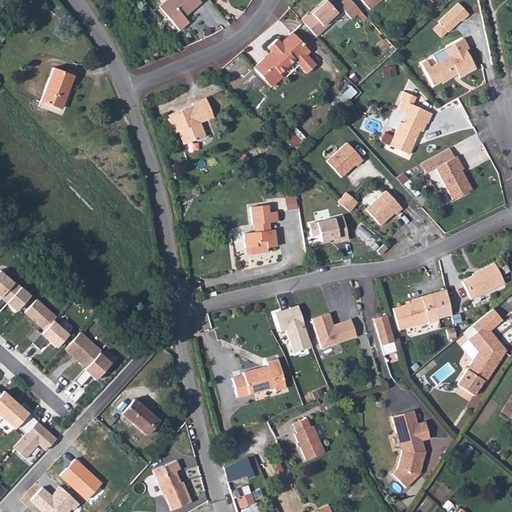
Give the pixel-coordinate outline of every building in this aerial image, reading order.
[(186,15),(201,3),(198,0),(165,0),(158,7),(179,31),(188,23),(182,15),(184,14),(186,15)] [(360,11),(349,0),(343,0),(338,5),(337,3),(332,8),(324,0),(323,0),(307,15),(306,14),(300,20),(316,36),(343,11),(351,19),(360,11)] [(379,0),(360,0),(369,10),(379,0)] [(457,3),(437,22),(439,23),(446,32),(447,32),(460,20),(461,21),(468,14),(457,3)] [(446,32),(439,23),(432,29),(440,38),(446,32)] [(266,76),(274,84),(282,76),(279,73),(294,59),(307,73),(316,65),(306,54),(309,51),(291,32),(280,43),(276,39),(267,47),(271,52),(269,53),(271,55),(266,59),(265,58),(253,68),(263,79),(266,76)] [(429,67),(426,60),(420,63),(432,86),(442,81),(442,82),(457,74),(459,77),(475,69),(465,50),(468,48),(462,38),(445,47),(450,56),(429,67)] [(73,76),(53,68),(40,101),(59,109),(63,98),(64,99),(73,76)] [(271,87),(274,84),(266,76),(263,79),(271,87)] [(398,110),(403,113),(388,146),(408,155),(419,131),(422,132),(426,123),(427,123),(431,114),(412,105),(415,97),(403,92),(399,100),(402,101),(398,110)] [(191,103),(192,106),(166,115),(173,133),(178,131),(183,144),(204,136),(199,123),(212,118),(205,98),(191,103)] [(362,160),(346,143),(326,161),(340,178),(355,165),(356,166),(362,160)] [(428,171),(435,168),(452,200),(471,190),(461,171),(463,169),(456,156),(454,157),(449,148),(423,162),(428,171)] [(176,164),(169,166),(171,176),(178,174),(176,164)] [(403,174),(397,178),(401,185),(408,180),(403,174)] [(385,191),(365,209),(380,226),(394,213),(395,214),(402,209),(385,191)] [(337,202),(349,212),(353,207),(357,202),(351,197),(346,192),(337,202)] [(268,212),(267,205),(249,207),(252,225),(255,224),(256,232),(243,233),(244,248),(256,247),(256,253),(267,252),(267,247),(276,246),(274,230),(269,230),(268,223),(277,222),(276,212),(268,212)] [(341,216),(308,224),(311,238),(317,236),(319,243),(332,240),(333,244),(347,240),(341,216)] [(383,245),(376,251),(380,255),(387,249),(383,245)] [(476,272),(477,274),(461,281),(470,300),(504,283),(494,263),(476,272)] [(0,271),(0,296),(13,283),(0,271)] [(14,282),(13,283),(0,296),(0,309),(6,303),(14,311),(29,296),(14,282)] [(419,296),(420,299),(392,308),(398,330),(428,321),(428,323),(434,321),(434,319),(450,314),(442,290),(419,296)] [(43,330),(52,320),(55,317),(36,300),(24,312),(43,330)] [(309,345),(296,305),(273,313),(284,346),(288,345),(290,352),(309,345)] [(492,309),(471,326),(475,332),(467,339),(478,352),(456,384),(473,396),(483,381),(485,382),(505,351),(498,342),(496,343),(491,338),(493,336),(489,331),(502,321),(492,309)] [(333,328),(328,313),(311,319),(321,348),(356,337),(350,319),(336,324),(337,327),(333,328)] [(451,316),(453,324),(461,322),(459,314),(451,316)] [(386,315),(377,317),(379,322),(374,323),(380,345),(391,342),(394,341),(386,315)] [(43,330),(31,342),(38,349),(47,339),(55,346),(67,334),(52,320),(43,330)] [(84,368),(98,351),(78,334),(64,351),(84,368)] [(391,342),(380,345),(383,355),(394,352),(391,342)] [(84,368),(73,380),(80,385),(89,375),(95,380),(111,362),(98,351),(84,368)] [(242,373),(243,375),(231,378),(237,398),(273,388),(274,391),(285,388),(277,359),(266,362),(268,368),(264,369),(263,367),(242,373)] [(0,417),(13,429),(28,413),(3,391),(0,393),(0,417)] [(511,417),(511,395),(501,411),(511,418),(511,417)] [(158,421),(134,399),(121,414),(146,435),(158,421)] [(399,414),(391,416),(401,453),(396,469),(391,474),(405,488),(419,474),(424,452),(421,440),(429,438),(424,422),(416,424),(413,410),(405,412),(406,416),(400,417),(399,414)] [(310,427),(306,418),(292,424),(296,433),(293,434),(305,460),(323,452),(312,426),(310,427)] [(37,420),(12,447),(24,459),(38,444),(45,451),(57,438),(37,420)] [(74,458),(58,475),(84,500),(100,483),(74,458)] [(246,479),(254,476),(246,458),(223,468),(227,482),(245,475),(246,479)] [(179,469),(176,461),(152,471),(162,495),(164,494),(170,511),(191,502),(184,486),(181,487),(175,471),(179,469)] [(58,485),(49,495),(40,487),(28,500),(42,511),(67,511),(77,502),(58,485)] [(240,487),(243,495),(236,498),(240,507),(253,503),(247,485),(240,487)]
